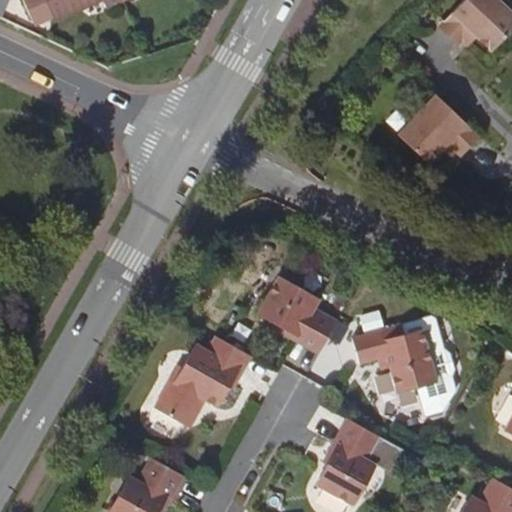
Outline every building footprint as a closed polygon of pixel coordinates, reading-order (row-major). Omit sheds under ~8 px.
[(125,3),(123,0),(20,0),(30,23),(49,15),(52,20),(97,0),(104,0),(109,10),(125,3)] [(472,32),(478,38),(493,52),(510,35),(511,32),(511,14),(497,0),(466,0),(453,15),(441,27),(459,44),(462,42),(472,32)] [(469,47),(478,38),(472,32),(462,42),(469,47)] [(479,136),(459,117),(437,96),(399,135),(428,164),(443,149),(448,143),(457,152),(461,155),(479,136)] [(452,156),(457,152),(448,143),(443,149),(452,156)] [(321,349),(336,321),(312,309),(317,300),(275,277),(255,313),(275,325),(321,349)] [(427,316),(350,338),(357,364),(374,359),(385,356),(388,369),(394,393),(416,387),(424,416),(438,412),(441,408),(454,393),(450,380),(452,371),(448,357),(441,351),(432,318),(427,316)] [(317,355),(321,349),(275,325),(273,330),(317,355)] [(245,353),(213,335),(204,351),(193,345),(179,368),(171,382),(167,380),(151,408),(180,424),(195,396),(203,400),(215,406),(226,386),(245,353)] [(251,356),(245,353),(226,386),(231,389),(251,356)] [(379,372),(388,369),(385,356),(374,359),(379,372)] [(174,367),(167,380),(171,382),(179,368),(174,367)] [(187,427),(203,400),(195,396),(180,424),(187,427)] [(349,420),(344,417),(320,461),(324,463),(349,420)] [(378,437),(349,420),(324,463),(312,485),(349,506),(373,464),(365,459),(378,437)] [(153,511),(177,472),(149,456),(136,479),(128,475),(106,511),(153,511)] [(160,511),(182,475),(177,472),(153,511),(160,511)] [(509,511),(511,508),(511,489),(492,478),(480,501),(471,496),(461,511),(509,511)]
